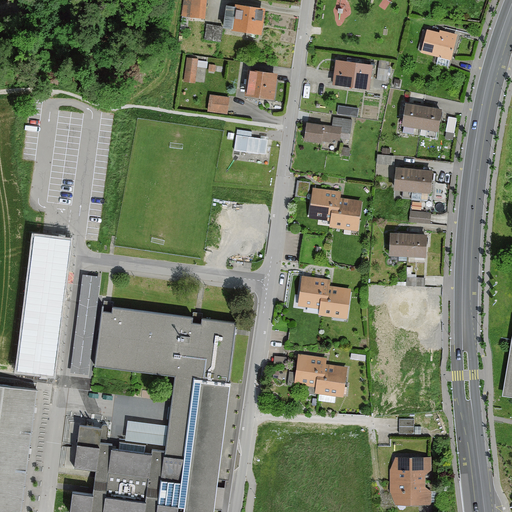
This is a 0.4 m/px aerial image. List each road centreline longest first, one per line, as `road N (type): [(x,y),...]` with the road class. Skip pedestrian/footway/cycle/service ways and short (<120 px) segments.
road 1 (residential): [(308,0),(236,511)]
road 2 (secondary): [(483,511),(466,373),(468,241),(485,101),(511,14)]
